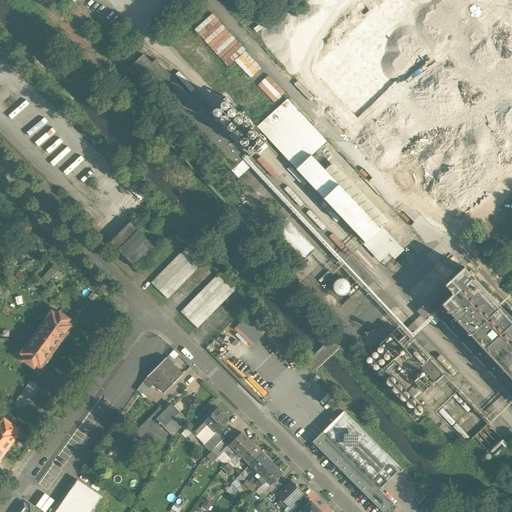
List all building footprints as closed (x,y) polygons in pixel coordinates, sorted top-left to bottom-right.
[(228,66),(234,60),(250,77),(261,66),(235,39),(218,55),(228,66)] [(247,158),(147,52),(132,66),(233,171),(247,158)] [(353,143),(367,130),(310,69),(296,82),(353,143)] [(258,129),(296,170),(311,156),(326,143),(288,101),(258,129)] [(339,185),(311,156),(296,170),(324,199),(339,185)] [(351,180),(377,207),(384,200),(358,173),(351,180)] [(109,189),(117,181),(111,174),(102,182),(109,189)] [(380,229),(339,185),(324,199),(365,243),(380,229)] [(313,247),(287,219),(272,232),(299,261),(313,247)] [(380,229),(365,243),(371,250),(376,246),(374,244),(377,241),(389,254),(404,240),(388,222),(380,229)] [(137,230),(136,231),(129,223),(110,242),(118,250),(117,250),(126,259),(126,258),(134,267),(153,248),(137,230)] [(190,244),(151,284),(166,298),(205,258),(190,244)] [(48,280),(59,268),(55,265),(44,276),(48,280)] [(511,319),(463,268),(443,286),(445,287),(421,310),(429,318),(433,314),(511,397),(511,319)] [(341,269),(322,287),(342,307),(361,289),(341,269)] [(219,273),(180,312),(196,328),(236,288),(219,273)] [(10,293),(3,289),(0,293),(0,295),(5,299),(10,293)] [(51,312),(21,353),(25,356),(22,360),(33,368),(34,368),(37,370),(40,367),(41,368),(45,362),(47,363),(52,356),(50,354),(61,340),(63,341),(68,334),(67,332),(71,327),(70,326),(72,323),(69,320),(58,312),(56,315),(51,312)] [(251,345),(262,335),(246,317),(235,327),(251,345)] [(442,377),(397,330),(363,362),(375,375),(391,359),(405,373),(402,376),(407,382),(410,379),(425,394),(442,377)] [(183,375),(166,358),(147,376),(147,377),(144,381),(148,384),(151,380),(165,393),(183,375)] [(31,381),(11,408),(20,414),(39,388),(31,381)] [(148,384),(144,381),(136,391),(145,398),(152,388),(148,384)] [(488,425),(457,392),(436,413),(466,445),(488,425)] [(171,405),(162,414),(157,409),(135,432),(151,447),(168,431),(172,435),(187,420),(171,405)] [(217,408),(207,418),(205,416),(190,431),(196,436),(208,424),(219,435),(226,428),(223,425),(228,420),(217,408)] [(401,468),(343,411),(312,442),(383,511),(384,511),(393,503),(379,489),(401,468)] [(0,423),(0,459),(0,460),(12,444),(11,443),(16,436),(14,434),(17,429),(4,419),(0,424),(0,423)] [(237,437),(229,444),(238,453),(250,441),(241,433),(237,437)] [(235,434),(227,442),(229,444),(237,437),(235,434)] [(238,453),(235,456),(239,460),(242,457),(250,465),(262,453),(250,441),(238,453)] [(221,442),(208,456),(213,461),(220,454),(219,453),(223,450),(226,447),(221,442)] [(229,444),(226,447),(223,450),(232,460),(235,456),(238,453),(229,444)] [(262,453),(250,465),(258,473),(255,476),(259,480),(274,465),(262,453)] [(228,464),(224,468),(231,474),(235,470),(228,464)] [(274,465),(259,480),(263,484),(265,481),(269,485),(282,473),(274,465)] [(252,487),(244,479),(249,473),(245,470),(236,480),(248,491),(252,487)] [(61,502),(54,511),(32,511),(25,507),(25,506),(25,507),(24,507),(20,511),(90,511),(94,508),(95,507),(94,507),(101,497),(102,498),(102,497),(101,497),(77,480),(61,502)] [(285,488),(278,495),(278,496),(280,497),(279,498),(280,502),(282,504),(286,505),(287,504),(287,505),(292,501),(293,502),(302,493),(291,482),(285,488)] [(280,484),(268,497),(272,501),(278,496),(278,495),(285,488),(280,484)] [(321,511),(311,501),(300,511),(321,511)]
